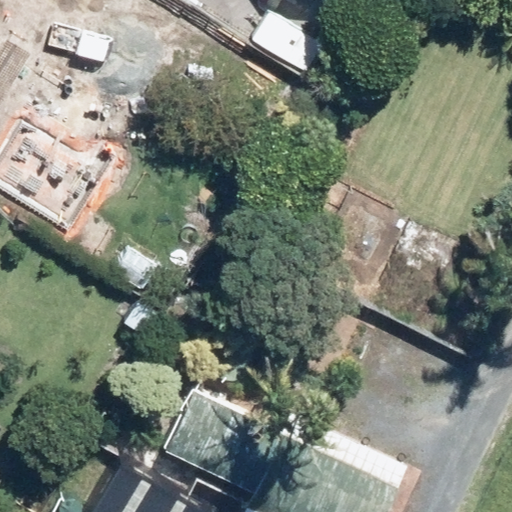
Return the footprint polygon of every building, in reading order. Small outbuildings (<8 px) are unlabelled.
[(0,194),(28,212),(37,198),(56,210),(86,163),(68,151),(76,139),(0,92),(0,194)] [(98,264),(115,240),(95,227),(78,252),(98,264)] [(157,264),(128,244),(111,268),(141,288),(157,264)] [(159,318),(137,301),(123,321),(144,338),(159,318)] [(168,322),(142,359),(164,374),(189,337),(168,322)] [(253,348),(222,347),(222,378),(252,377),(253,348)] [(251,417),(195,391),(166,451),(222,477),(251,417)] [(241,511),(386,511),(409,465),(293,409),(241,511)] [(206,511),(124,464),(96,511),(206,511)]
